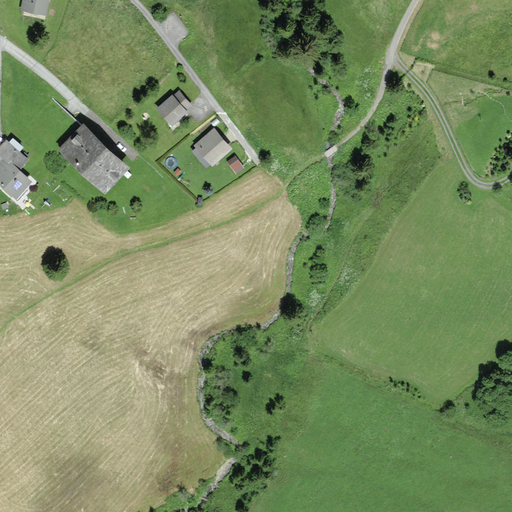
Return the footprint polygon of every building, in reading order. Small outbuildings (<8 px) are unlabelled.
[(47,0),(23,0),(22,7),(45,11),(47,0)] [(173,94),(158,107),(172,121),(192,103),(180,90),(174,95),(173,94)] [(128,162),(85,121),(62,146),(105,186),(128,162)] [(231,146),(215,127),(196,143),(199,145),(194,149),(207,164),(210,161),(212,163),(231,146)] [(8,142),(5,139),(0,144),(0,158),(1,159),(0,160),(0,181),(16,196),(31,178),(19,167),(28,158),(19,150),(23,146),(13,137),(8,142)] [(243,166),(235,156),(229,160),(236,171),(243,166)]
